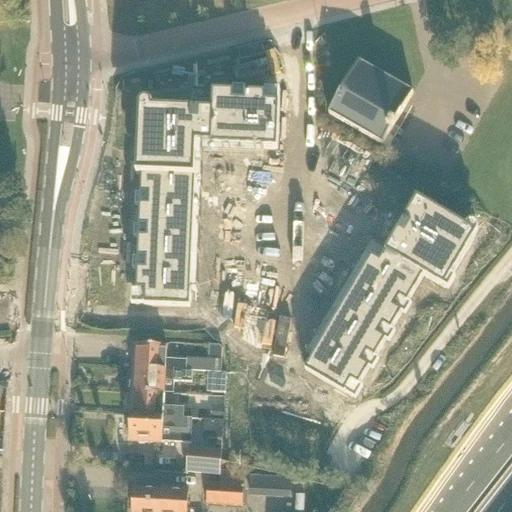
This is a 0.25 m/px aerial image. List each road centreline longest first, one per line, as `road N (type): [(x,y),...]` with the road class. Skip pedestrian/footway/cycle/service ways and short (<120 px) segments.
road 1 (unclassified): [(347,0),(84,60)]
road 2 (tertiary): [(49,250),(79,128),(84,60)]
road 3 (tertiary): [(58,63),(49,250)]
road 4 (tertiary): [(30,511),(38,360)]
